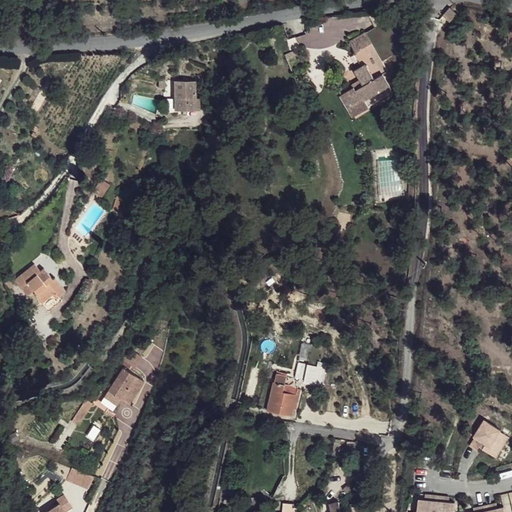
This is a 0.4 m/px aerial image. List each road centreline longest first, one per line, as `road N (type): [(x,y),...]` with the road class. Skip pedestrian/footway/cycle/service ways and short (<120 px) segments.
road 1 (residential): [(293,427),(395,445),(421,242),(435,0)]
road 2 (residential): [(0,235),(79,154),(106,95),(153,39)]
road 3 (tertiary): [(153,39),(371,0)]
road 4 (tertiary): [(0,45),(153,39)]
